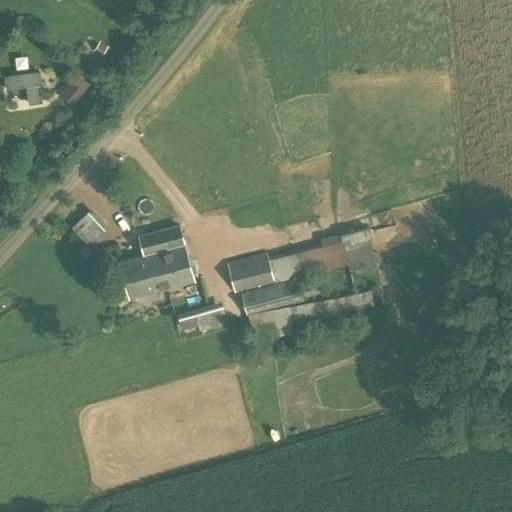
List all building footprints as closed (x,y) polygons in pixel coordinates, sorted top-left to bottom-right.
[(49,99),(47,69),(13,71),(14,85),(35,84),(36,100),(49,99)] [(14,98),(34,97),(33,85),(14,86),(14,98)] [(0,152),(0,171),(4,174),(13,162),(0,152)] [(71,227),(88,244),(107,225),(90,208),(71,227)] [(138,235),(143,254),(118,261),(129,299),(195,281),(180,224),(138,235)] [(353,271),(383,263),(377,240),(372,242),(368,227),(340,234),(341,240),(269,259),(267,251),(227,262),(235,293),(242,291),(252,342),(376,318),(370,290),(305,303),(303,297),(322,292),(317,272),(351,263),(353,271)] [(198,325),(199,330),(224,323),(219,302),(177,314),(181,329),(198,325)]
